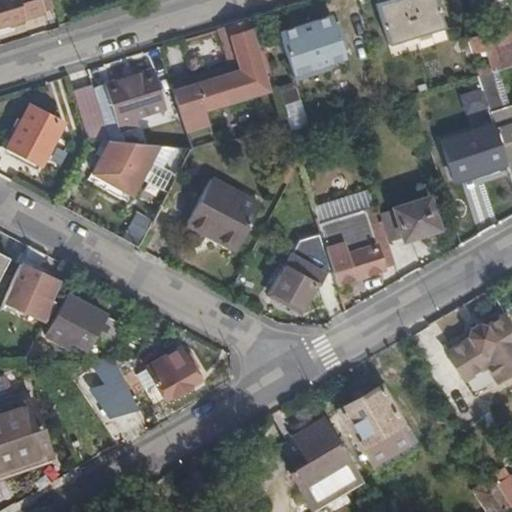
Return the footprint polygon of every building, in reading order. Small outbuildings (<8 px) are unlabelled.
[(0,0),(0,27),(43,14),(39,0),(0,0)] [(39,0),(43,14),(56,10),(53,0),(39,0)] [(379,0),(374,2),(388,44),(443,27),(435,0),(379,0)] [(293,74),(345,59),(331,14),(277,31),(293,74)] [(175,95),(191,145),(215,142),(206,108),(267,90),(267,87),(274,84),(253,18),(228,26),(240,69),(195,82),(197,89),(175,95)] [(492,68),(511,62),(511,20),(506,22),(507,26),(468,37),(469,40),(473,52),(488,48),(492,62),(477,66),(479,72),(492,68)] [(228,63),(171,82),(175,95),(197,89),(195,82),(240,69),(228,26),(218,28),(228,63)] [(108,138),(145,141),(137,113),(164,105),(153,67),(105,83),(112,105),(99,109),(105,132),(108,138)] [(511,107),(505,109),(492,68),(479,72),(493,115),(507,160),(511,174),(511,173),(511,107)] [(74,93),(87,137),(105,132),(99,109),(92,87),(74,93)] [(300,98),(282,102),(287,127),(305,124),(300,98)] [(11,146),(47,160),(65,115),(30,101),(11,146)] [(507,160),(493,115),(437,133),(449,173),(451,179),(466,174),(507,160)] [(295,146),(320,140),(315,124),(290,131),(295,146)] [(108,143),(93,173),(131,194),(160,142),(145,141),(108,138),(108,143)] [(470,190),(466,174),(451,179),(449,173),(445,174),(451,195),(470,190)] [(187,220),(236,245),(258,201),(209,175),(187,220)] [(318,223),(366,208),(370,224),(377,222),(366,189),(313,206),(317,219),(318,223)] [(394,205),(402,237),(438,226),(431,195),(394,205)] [(318,223),(317,219),(294,205),(290,214),(321,231),(318,223)] [(394,205),(379,210),(382,221),(389,240),(402,237),(394,205)] [(321,231),(336,279),(353,274),(354,276),(383,266),(370,224),(366,208),(318,223),(321,231)] [(383,266),(396,262),(389,240),(382,221),(377,222),(370,224),(383,266)] [(46,253),(29,243),(18,267),(11,284),(46,302),(57,280),(37,269),(46,253)] [(320,271),(286,252),(269,287),(301,306),(320,271)] [(44,319),(52,305),(46,302),(11,284),(4,299),(44,319)] [(69,292),(65,299),(81,308),(85,300),(69,292)] [(81,308),(65,299),(47,334),(68,344),(72,338),(87,346),(91,338),(107,347),(114,343),(125,322),(85,300),(81,308)] [(511,329),(504,317),(446,353),(465,383),(487,370),(496,384),(511,374),(511,329)] [(26,356),(48,358),(53,346),(36,337),(26,356)] [(145,365),(147,367),(155,381),(165,397),(199,376),(178,345),(145,365)] [(41,371),(35,357),(26,360),(32,374),(41,371)] [(155,381),(147,367),(136,374),(144,387),(155,381)] [(335,408),(355,446),(395,425),(397,425),(376,386),(335,408)] [(0,475),(54,455),(32,390),(0,401),(0,475)] [(359,478),(326,419),(292,439),(300,457),(284,466),(307,508),(359,478)] [(395,425),(355,446),(354,447),(364,464),(405,442),(395,425)] [(502,478),(511,473),(507,465),(498,471),(502,478)] [(511,473),(502,478),(511,493),(511,473)] [(494,484),(491,479),(470,491),(481,511),(500,511),(508,508),(494,484)]
